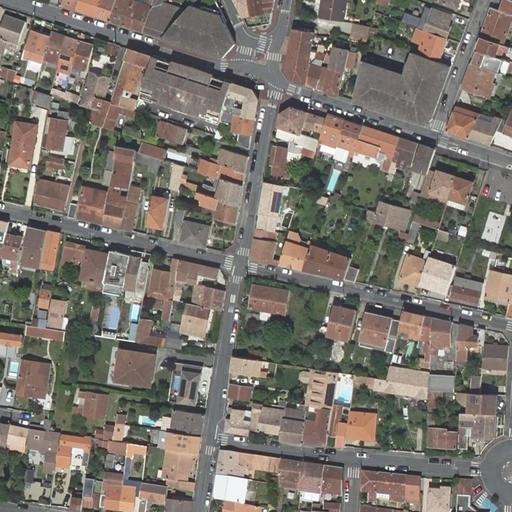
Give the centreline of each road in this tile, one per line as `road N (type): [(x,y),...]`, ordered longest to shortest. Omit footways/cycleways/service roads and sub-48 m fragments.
road 1 (residential): [(240,265),(511,326)]
road 2 (residential): [(0,212),(240,265)]
road 3 (tertiary): [(243,67),(206,64),(13,0)]
road 4 (residential): [(240,265),(275,77)]
road 5 (residential): [(210,438),(240,265)]
road 6 (tertiary): [(436,138),(275,77)]
road 7 (residential): [(487,0),(436,138)]
road 8 (residential): [(210,438),(355,460)]
road 9 (residential): [(355,460),(492,469)]
